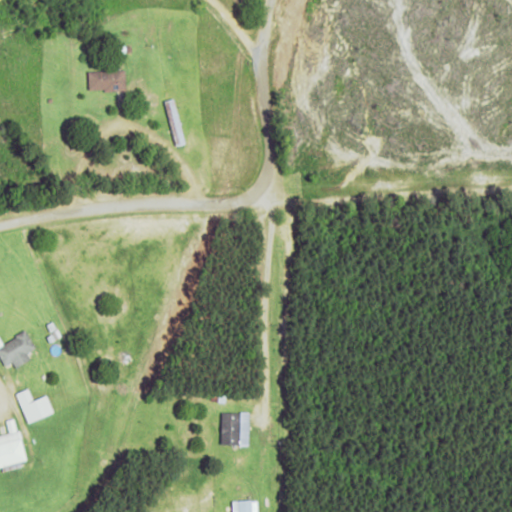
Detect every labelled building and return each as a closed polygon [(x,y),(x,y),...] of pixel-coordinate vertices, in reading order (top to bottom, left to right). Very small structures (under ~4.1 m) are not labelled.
[(88,71),(88,90),(125,90),(124,70),(88,71)] [(30,359),(27,352),(36,347),(27,330),(2,342),(0,338),(0,356),(4,365),(14,361),(16,366),(30,359)] [(47,394),(34,399),(29,387),(16,392),(28,422),(54,412),(47,394)] [(249,444),(249,411),(221,411),(221,443),(249,444)] [(232,511),(257,511),(258,499),(233,500),(232,511)]
